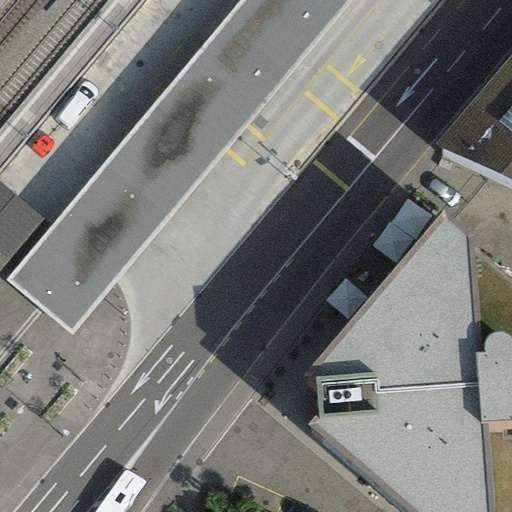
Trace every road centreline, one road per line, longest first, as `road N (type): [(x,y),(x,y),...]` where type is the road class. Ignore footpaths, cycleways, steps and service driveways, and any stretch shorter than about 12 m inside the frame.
road 1 (primary): [(503,0),(189,386)]
road 2 (unclassified): [(375,0),(179,230),(189,386)]
road 3 (primary): [(189,386),(88,511)]
